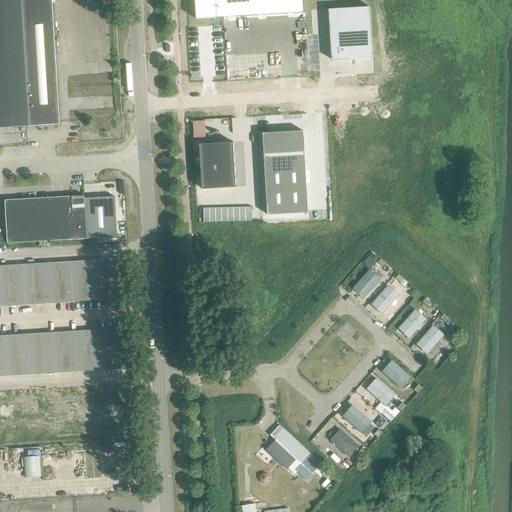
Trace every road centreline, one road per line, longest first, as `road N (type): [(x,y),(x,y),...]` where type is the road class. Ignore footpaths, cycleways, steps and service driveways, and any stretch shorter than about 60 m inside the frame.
road 1 (unclassified): [(376,90),(141,105)]
road 2 (tertiary): [(158,377),(144,159)]
road 3 (unclassified): [(344,304),(385,339),(327,405),(286,369)]
road 4 (unclassified): [(0,168),(144,159)]
road 5 (tertiary): [(166,511),(158,377)]
road 6 (unknown): [(259,371),(264,424),(243,439),(245,490)]
road 7 (unclassified): [(158,377),(286,369)]
